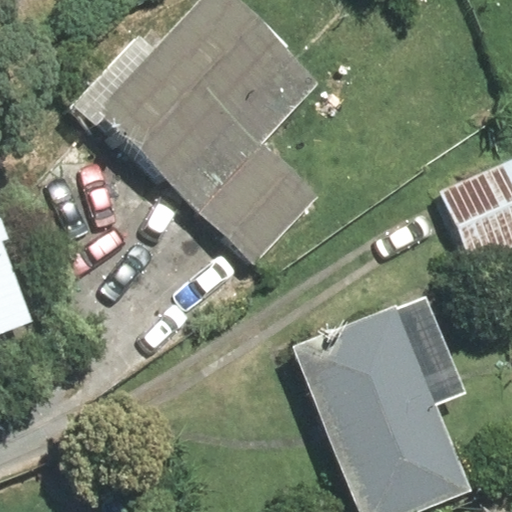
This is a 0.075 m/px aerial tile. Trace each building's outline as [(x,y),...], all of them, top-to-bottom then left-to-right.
[(312,87),(216,0),(194,0),(80,125),(248,276),(316,202),(256,148),(312,87)] [(511,186),(502,163),(419,200),(452,273),(511,246),(511,186)] [(511,259),(503,263),(511,283),(511,259)] [(0,337),(23,328),(0,267),(0,337)] [(395,306),(284,349),(347,511),(429,511),(470,496),(395,306)]
